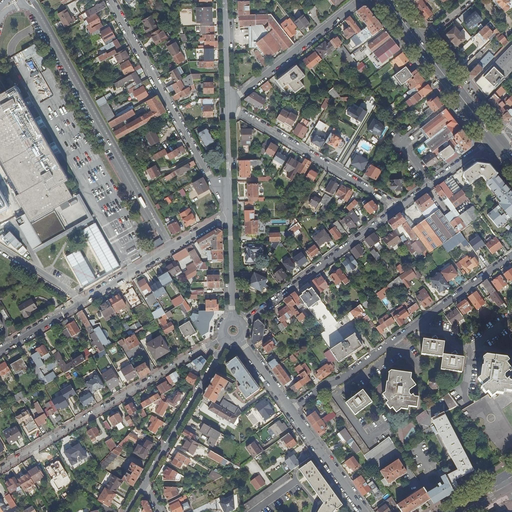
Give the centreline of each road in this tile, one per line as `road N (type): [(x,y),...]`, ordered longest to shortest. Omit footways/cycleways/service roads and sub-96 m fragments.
road 1 (residential): [(511,255),(290,411)]
road 2 (residential): [(0,351),(230,217)]
road 3 (residential): [(0,468),(207,345)]
road 4 (residential): [(229,189),(207,173),(110,0)]
road 5 (residential): [(228,105),(397,208)]
road 6 (residential): [(243,322),(397,208)]
road 7 (residential): [(228,105),(359,0)]
road 8 (residential): [(217,356),(143,484)]
road 9 (residential): [(363,511),(290,411)]
road 10 (primary): [(492,137),(418,41)]
